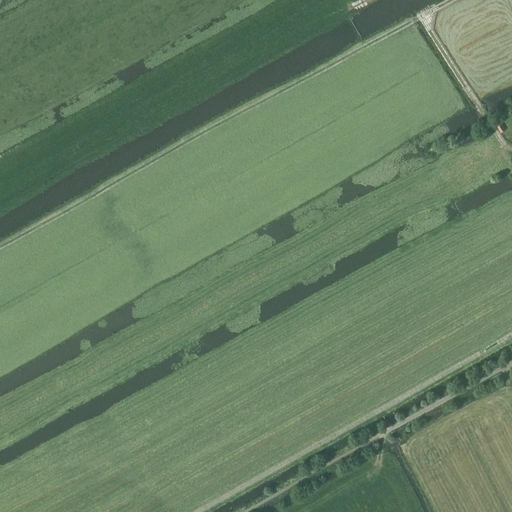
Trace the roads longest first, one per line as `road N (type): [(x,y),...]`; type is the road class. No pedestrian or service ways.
road 1 (track): [(450,0),(0,245)]
road 2 (track): [(511,334),(199,511)]
road 3 (track): [(298,0),(0,168)]
